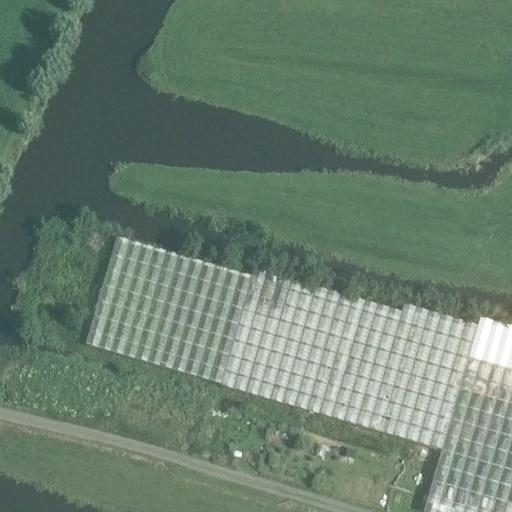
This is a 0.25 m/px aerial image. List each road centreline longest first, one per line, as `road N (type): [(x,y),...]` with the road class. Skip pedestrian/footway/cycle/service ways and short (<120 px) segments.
road 1 (unclassified): [(342,511),(0,414)]
road 2 (track): [(53,0),(0,131)]
